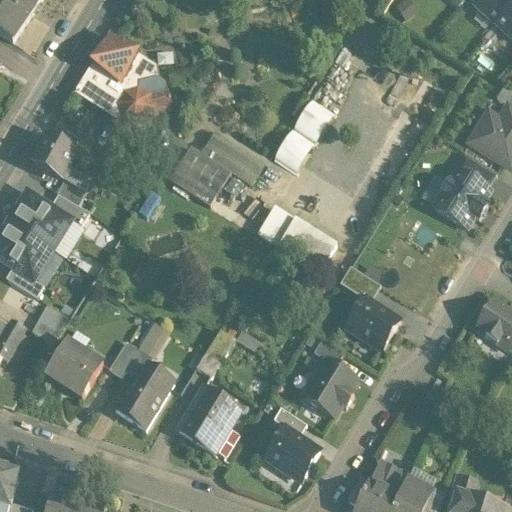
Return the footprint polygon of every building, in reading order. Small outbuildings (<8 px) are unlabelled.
[(34,14),(14,0),(0,0),(0,37),(13,46),(34,14)] [(43,0),(14,0),(34,14),(43,0)] [(469,0),(453,0),(453,1),(450,4),(459,12),(469,1),(469,0)] [(469,0),(469,1),(477,9),(485,0),(469,0)] [(511,0),(485,0),(477,9),(475,12),(496,30),(511,11),(511,0)] [(511,11),(496,30),(511,44),(511,11)] [(155,71),(110,42),(76,96),(118,123),(124,121),(123,121),(119,108),(125,98),(138,94),(139,85),(157,81),(158,81),(155,71)] [(157,81),(139,85),(138,94),(149,100),(167,94),(165,85),(158,81),(157,81)] [(138,94),(125,98),(119,108),(123,121),(124,121),(134,127),(146,123),(152,113),(152,112),(149,100),(138,94)] [(167,94),(149,100),(152,112),(152,113),(153,117),(173,111),(171,104),(170,101),(168,94),(167,94)] [(497,107),(504,111),(511,116),(511,100),(504,96),(497,107)] [(511,116),(504,111),(497,123),(486,116),(466,148),(510,175),(511,173),(511,116)] [(217,136),(203,158),(192,150),(170,184),(212,211),(234,177),(252,189),(266,167),(217,136)] [(49,141),(32,171),(45,177),(61,186),(62,185),(68,174),(77,156),(49,141)] [(457,179),(487,197),(495,185),(496,182),(466,164),(464,167),(457,179)] [(90,187),(68,174),(62,185),(65,186),(84,197),(90,187)] [(457,179),(435,217),(469,237),(476,225),(479,227),(487,214),(484,212),(491,199),(487,197),(457,179)] [(84,197),(65,186),(57,200),(59,201),(79,212),(86,198),(84,197)] [(9,228),(53,256),(71,227),(72,225),(52,213),(28,198),(9,228)] [(71,227),(81,233),(90,219),(79,212),(59,201),(52,213),(72,225),(71,227)] [(275,213),(258,240),(279,252),(296,225),(275,213)] [(296,225),(279,252),(319,278),(337,250),(296,225)] [(35,286),(53,256),(9,228),(0,243),(0,265),(14,274),(34,287),(35,286)] [(7,285),(37,304),(44,292),(35,286),(34,287),(14,274),(7,285)] [(341,295),(359,307),(363,301),(371,306),(379,293),(352,277),(341,295)] [(359,307),(343,335),(380,358),(400,324),(371,306),(363,301),(359,307)] [(511,320),(494,309),(476,338),(508,357),(511,350),(511,320)] [(69,323),(47,311),(32,338),(53,350),(69,323)] [(0,325),(0,346),(9,331),(0,325)] [(9,331),(0,346),(0,364),(6,367),(25,334),(11,326),(9,331)] [(221,337),(197,375),(212,384),(236,346),(221,337)] [(103,370),(68,348),(47,382),(82,404),(103,370)] [(314,360),(327,368),(338,375),(346,363),(322,348),(314,360)] [(126,349),(109,376),(121,383),(126,375),(138,356),(126,349)] [(152,365),(138,356),(126,375),(140,383),(147,372),(152,365)] [(327,368),(304,405),(335,424),(342,412),(345,414),(354,401),(350,399),(358,387),(338,375),(327,368)] [(175,389),(147,372),(119,417),(146,435),(175,389)] [(440,378),(430,393),(440,399),(450,383),(440,378)] [(25,394),(1,382),(0,383),(0,409),(13,414),(25,394)] [(240,415),(206,393),(179,436),(214,458),(228,435),(240,415)] [(282,431),(301,443),(308,432),(280,415),(273,426),(282,431)] [(282,431),(261,464),(306,492),(327,459),(301,443),(282,431)] [(237,440),(228,435),(214,458),(223,464),(237,440)] [(382,467),(373,486),(371,485),(360,509),(358,511),(393,511),(400,499),(392,495),(401,477),(382,467)] [(0,471),(0,508),(9,510),(10,508),(17,477),(2,474),(1,472),(0,471)] [(371,485),(360,480),(346,502),(360,509),(371,485)] [(461,483),(450,511),(465,511),(470,499),(471,499),(475,487),(461,483)] [(426,502),(403,491),(400,499),(393,511),(423,511),(428,503),(426,502)] [(436,511),(443,496),(431,491),(426,502),(428,503),(423,511),(436,511)] [(47,511),(51,501),(38,496),(33,511),(47,511)] [(95,511),(53,499),(53,498),(52,498),(51,501),(47,511),(95,511)] [(471,499),(470,499),(465,511),(490,511),(492,506),(471,499)]
